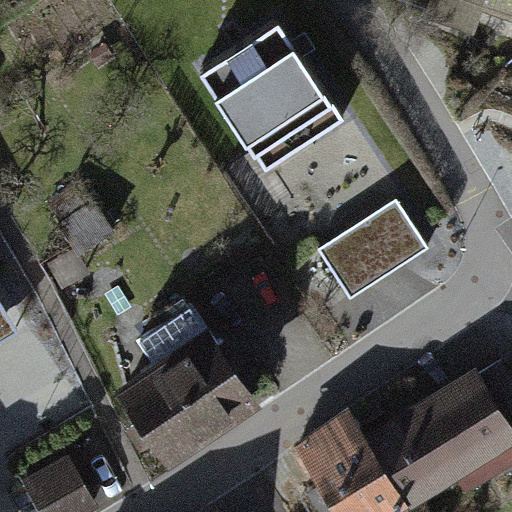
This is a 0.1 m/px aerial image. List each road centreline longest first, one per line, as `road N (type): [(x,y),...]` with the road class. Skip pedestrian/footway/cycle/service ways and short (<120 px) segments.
road 1 (residential): [(152,511),(464,301),(492,267)]
road 2 (residential): [(345,0),(397,68),(485,216),(492,267)]
